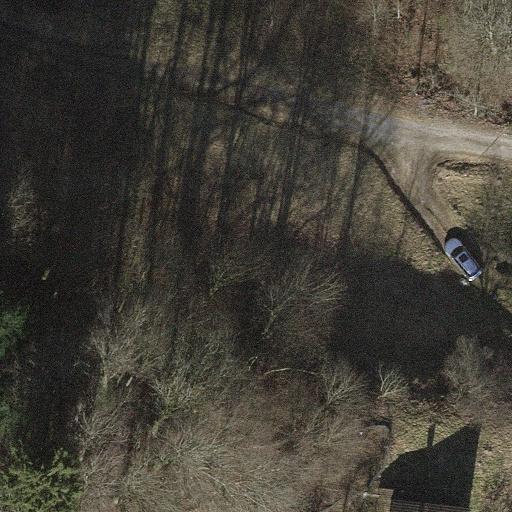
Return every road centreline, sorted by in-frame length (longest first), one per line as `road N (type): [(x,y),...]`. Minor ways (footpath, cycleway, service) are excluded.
road 1 (track): [(406,128),(0,34)]
road 2 (track): [(406,128),(404,164),(419,201),(455,249),(511,300)]
